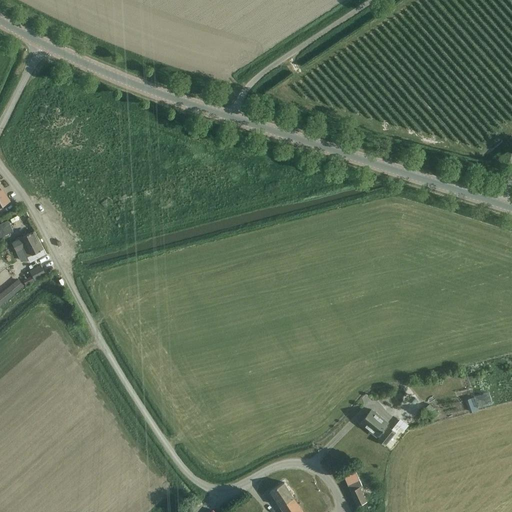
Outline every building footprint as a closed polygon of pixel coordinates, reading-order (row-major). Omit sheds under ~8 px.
[(0,206),(10,200),(0,183),(0,206)] [(0,237),(13,231),(8,220),(0,224),(0,237)] [(34,231),(11,243),(16,251),(22,248),(29,260),(37,256),(38,258),(46,254),(34,231)] [(41,265),(30,270),(33,275),(35,279),(45,274),(41,265)] [(33,275),(23,280),(26,284),(35,279),(33,275)] [(9,289),(0,296),(0,304),(13,294),(9,289)] [(474,397),(468,399),(472,412),(478,410),(474,397)] [(430,403),(425,408),(433,417),(438,412),(430,403)] [(389,424),(390,422),(373,409),(363,422),(382,437),(380,439),(388,445),(398,432),(389,424)] [(357,472),(346,477),(349,484),(347,484),(357,506),(367,501),(361,486),(363,485),(360,479),(357,472)] [(304,511),(284,481),(270,490),(284,511),(304,511)]
